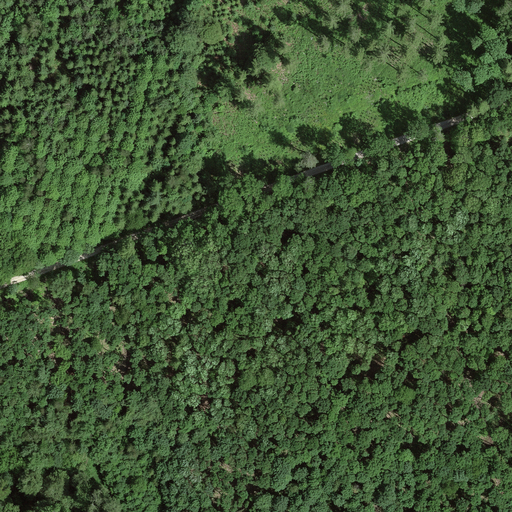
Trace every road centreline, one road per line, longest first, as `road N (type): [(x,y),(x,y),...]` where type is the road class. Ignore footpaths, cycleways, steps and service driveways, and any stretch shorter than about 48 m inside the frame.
road 1 (track): [(277,182),(0,284)]
road 2 (track): [(511,100),(277,182)]
